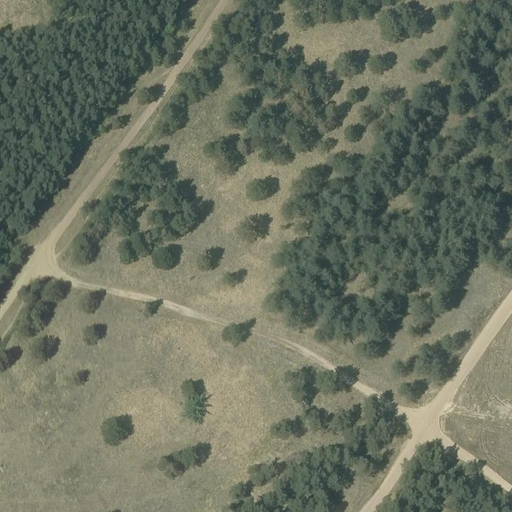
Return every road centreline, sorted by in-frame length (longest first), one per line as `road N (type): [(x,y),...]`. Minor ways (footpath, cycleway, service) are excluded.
road 1 (track): [(32,264),(283,342),(427,423),(367,511)]
road 2 (track): [(0,311),(224,0)]
road 3 (track): [(511,303),(427,423),(511,492)]
